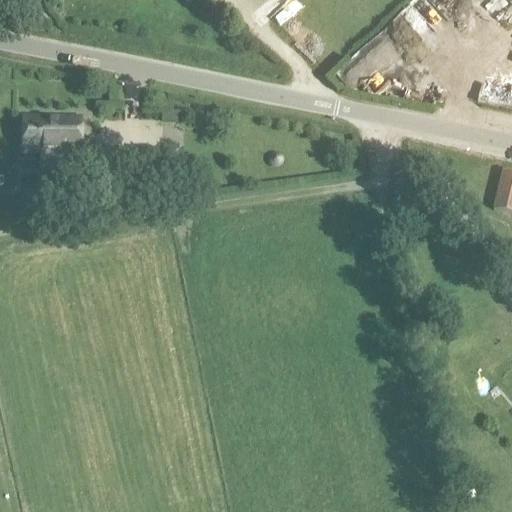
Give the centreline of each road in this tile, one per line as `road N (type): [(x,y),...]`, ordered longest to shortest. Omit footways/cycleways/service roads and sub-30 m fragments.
road 1 (track): [(374,181),(0,235)]
road 2 (unclassified): [(333,108),(0,40)]
road 3 (track): [(451,511),(374,181)]
road 4 (track): [(511,271),(371,147)]
road 5 (residential): [(511,144),(333,108)]
road 6 (track): [(333,108),(221,0)]
